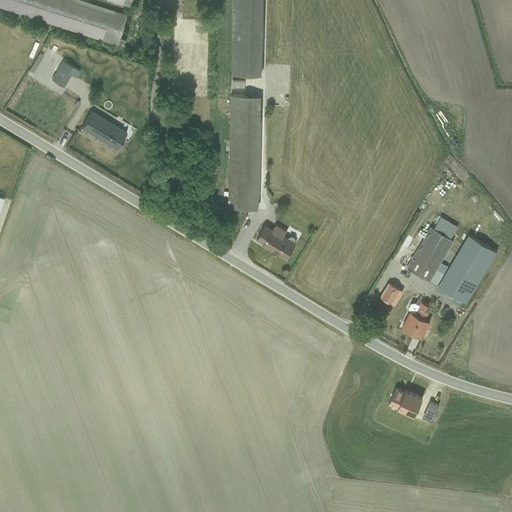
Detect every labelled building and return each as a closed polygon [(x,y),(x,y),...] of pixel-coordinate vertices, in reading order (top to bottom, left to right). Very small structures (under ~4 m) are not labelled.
[(126,9),(96,0),(0,0),(0,1),(117,39),(126,9)] [(231,0),(229,69),(260,70),(261,0),(231,0)] [(19,77),(26,80),(38,56),(31,52),(19,77)] [(76,76),(80,70),(62,60),(50,82),(61,88),(70,73),(76,76)] [(262,95),(234,94),(230,204),(259,205),(262,95)] [(119,149),(130,131),(94,109),(83,128),(119,149)] [(0,246),(15,199),(0,194),(0,246)] [(258,242),(289,259),(301,239),(269,221),(258,242)] [(431,279),(454,238),(432,225),(408,266),(431,279)] [(466,305),(505,237),(489,228),(468,263),(454,255),(435,287),(466,305)] [(456,306),(441,298),(435,309),(443,313),(445,310),(452,314),(456,306)] [(405,326),(426,336),(433,320),(428,317),(433,305),(424,301),(418,313),(412,311),(405,326)] [(405,401),(420,408),(429,391),(413,383),(405,401)] [(404,408),(410,411),(413,405),(407,402),(404,408)] [(390,426),(391,410),(380,409),(379,425),(390,426)] [(398,415),(399,425),(407,424),(406,414),(398,415)]
